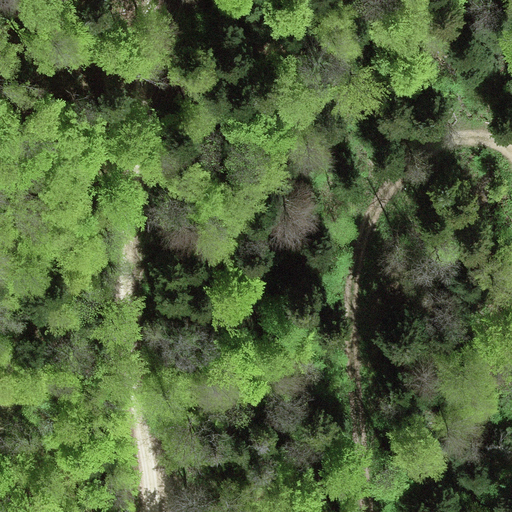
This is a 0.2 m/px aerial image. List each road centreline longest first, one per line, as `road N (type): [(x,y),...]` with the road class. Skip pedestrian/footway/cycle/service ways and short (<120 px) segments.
road 1 (track): [(148,0),(124,296),(150,511)]
road 2 (track): [(373,511),(355,267),(370,213),(401,174),(452,147),(493,139),(511,148)]
road 3 (track): [(130,152),(180,0)]
